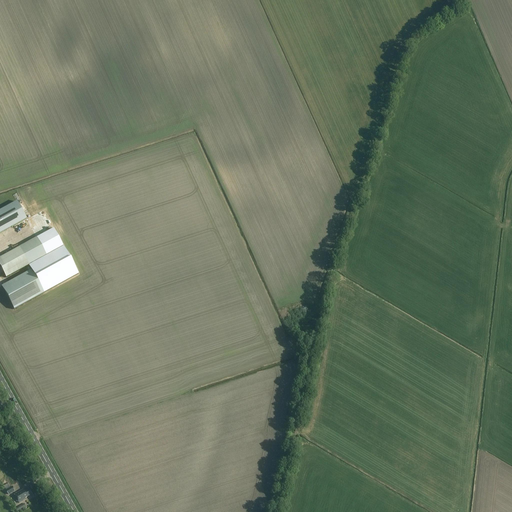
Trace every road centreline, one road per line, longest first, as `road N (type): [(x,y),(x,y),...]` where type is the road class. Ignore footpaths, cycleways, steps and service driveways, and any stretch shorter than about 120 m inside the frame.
road 1 (track): [(274,511),(351,204)]
road 2 (secondary): [(73,511),(0,383)]
